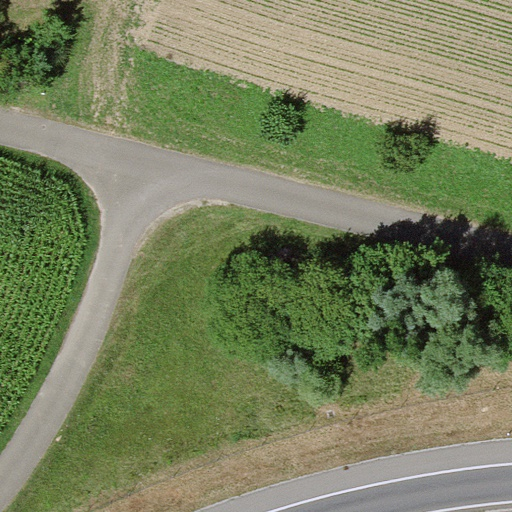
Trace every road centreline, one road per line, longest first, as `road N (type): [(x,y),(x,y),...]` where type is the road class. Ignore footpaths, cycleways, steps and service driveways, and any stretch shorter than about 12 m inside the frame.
road 1 (track): [(0,118),(511,251)]
road 2 (track): [(150,157),(77,362),(0,481)]
road 3 (motorway): [(511,482),(347,511)]
